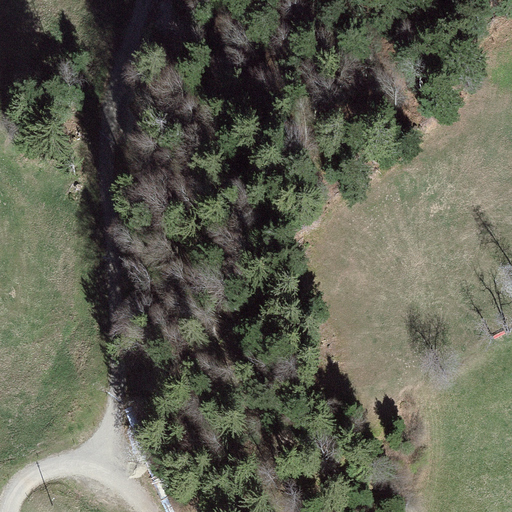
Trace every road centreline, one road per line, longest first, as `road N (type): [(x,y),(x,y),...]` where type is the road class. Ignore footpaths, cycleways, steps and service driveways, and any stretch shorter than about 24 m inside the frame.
road 1 (track): [(170,0),(157,193),(123,413),(101,464)]
road 2 (track): [(11,511),(9,502),(46,472),(101,464),(156,511)]
